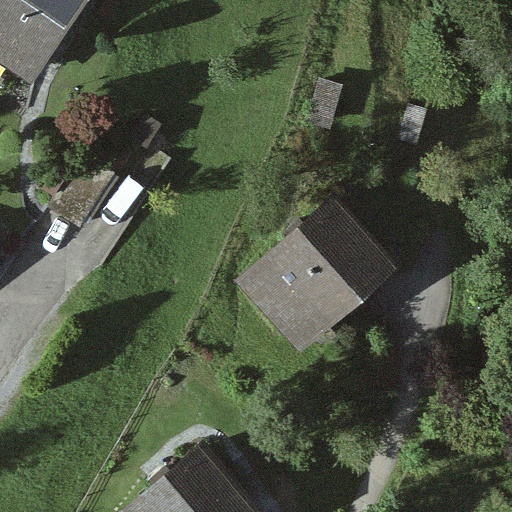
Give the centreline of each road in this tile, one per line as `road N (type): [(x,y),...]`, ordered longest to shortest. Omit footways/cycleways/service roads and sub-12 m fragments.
road 1 (residential): [(361,511),(429,370),(449,276)]
road 2 (residential): [(0,352),(75,240)]
